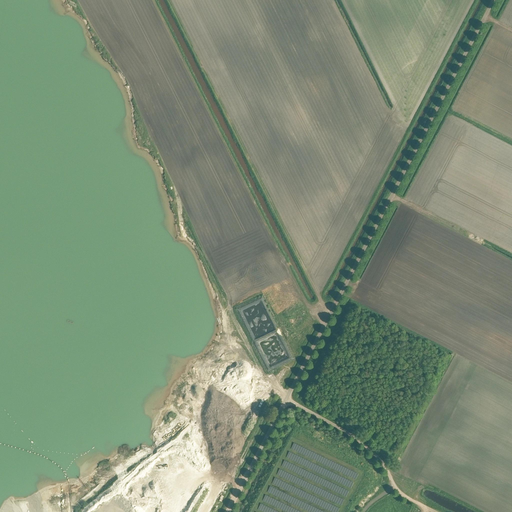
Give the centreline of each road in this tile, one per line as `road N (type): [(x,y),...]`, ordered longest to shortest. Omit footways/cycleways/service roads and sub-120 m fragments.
road 1 (unclassified): [(286,397),(493,0)]
road 2 (track): [(154,0),(306,303),(326,320)]
road 3 (track): [(168,0),(320,303),(318,315)]
road 4 (unclassified): [(393,487),(381,460),(358,439),(286,397)]
road 5 (unclassified): [(227,511),(286,397)]
